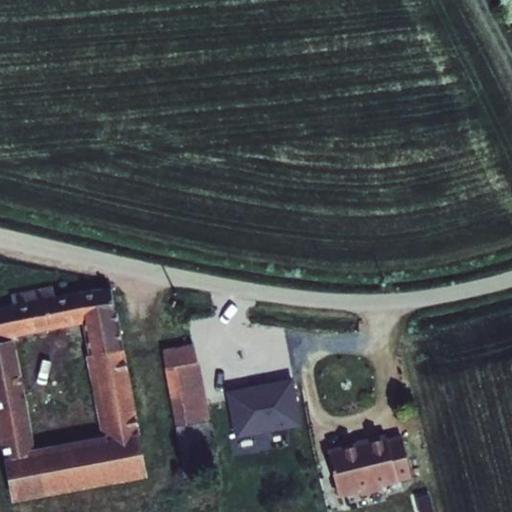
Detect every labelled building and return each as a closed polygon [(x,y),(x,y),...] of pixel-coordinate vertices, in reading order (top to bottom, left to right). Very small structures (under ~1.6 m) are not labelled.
[(0,339),(93,323),(95,338),(126,331),(118,289),(61,300),(59,290),(36,294),(16,297),(18,307),(0,310),(0,339)] [(129,348),(126,331),(95,338),(99,354),(129,348)] [(152,474),(129,348),(99,354),(115,438),(39,453),(18,344),(0,347),(0,393),(0,394),(21,497),(152,474)] [(215,421),(202,348),(177,353),(190,426),(215,421)] [(390,431),(331,447),(343,490),(363,486),(365,493),(386,487),(384,481),(415,472),(405,432),(392,435),(390,431)]
